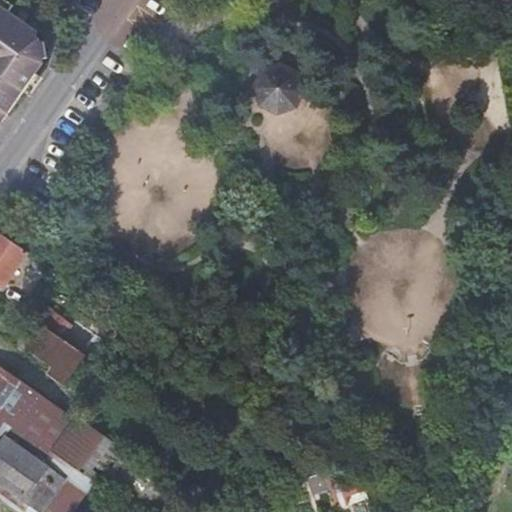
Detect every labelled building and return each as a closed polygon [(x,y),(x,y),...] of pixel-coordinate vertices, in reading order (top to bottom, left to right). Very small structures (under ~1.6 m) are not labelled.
[(0,0),(0,6),(9,12),(13,5),(4,0),(0,0)] [(0,123),(8,112),(23,91),(30,80),(35,73),(43,62),(42,59),(48,58),(45,42),(39,43),(38,39),(34,36),(37,32),(25,24),(9,12),(0,6),(0,123)] [(300,66),(256,61),(251,106),(295,111),(300,66)] [(23,91),(26,93),(33,82),(38,75),(35,73),(30,80),(23,91)] [(33,82),(38,85),(43,78),(38,75),(33,82)] [(30,96),(38,85),(33,82),(26,93),(30,96)] [(27,255),(0,236),(0,285),(3,288),(27,255)] [(75,348),(46,329),(31,351),(59,370),(75,348)] [(0,418),(17,430),(40,398),(41,397),(0,369),(0,418)] [(40,398),(17,430),(50,453),(51,451),(63,460),(85,429),(40,398)] [(0,435),(5,439),(0,446),(0,485),(24,502),(56,457),(50,453),(17,430),(0,418),(0,435)] [(362,480),(343,468),(337,470),(324,474),(330,490),(337,511),(345,509),(343,499),(365,493),(362,480)] [(330,490),(324,474),(308,479),(313,496),(330,490)] [(0,485),(0,503),(12,511),(17,511),(24,502),(0,485)]
